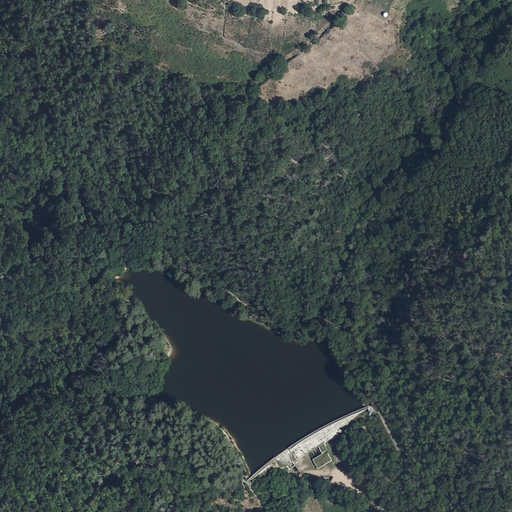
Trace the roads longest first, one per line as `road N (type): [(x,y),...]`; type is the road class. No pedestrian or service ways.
road 1 (track): [(0,148),(112,201),(264,318),(296,330),(321,320)]
road 2 (track): [(435,511),(376,407)]
